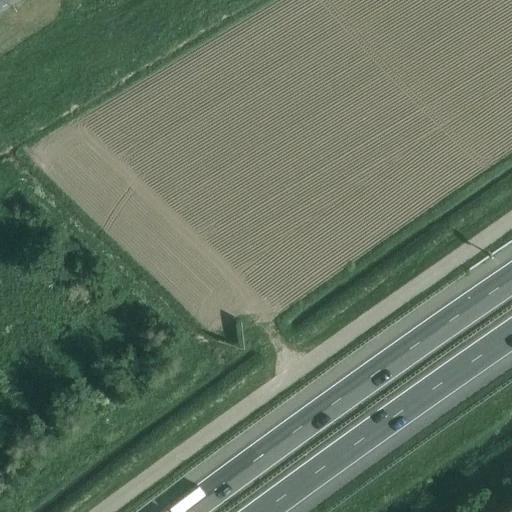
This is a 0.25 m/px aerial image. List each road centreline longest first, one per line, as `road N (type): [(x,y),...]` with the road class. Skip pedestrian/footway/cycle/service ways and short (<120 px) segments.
road 1 (unclassified): [(101,511),(511,220)]
road 2 (motorway): [(511,278),(184,511)]
road 3 (motorway): [(261,511),(511,332)]
